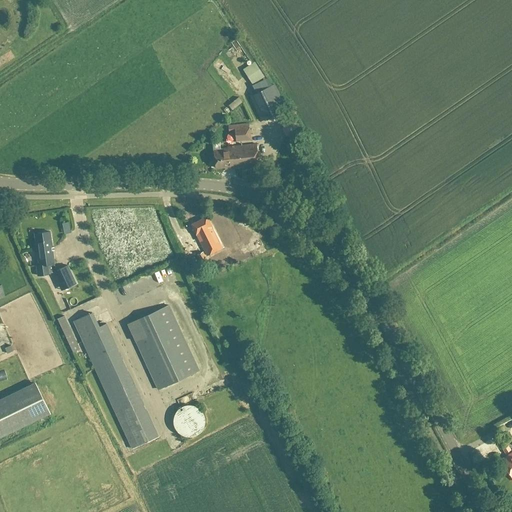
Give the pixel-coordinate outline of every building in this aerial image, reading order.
[(256,62),(245,69),(255,83),(265,76),(256,62)] [(272,86),(249,97),(261,121),(284,111),(272,86)] [(235,108),(244,103),(242,98),(232,103),(235,108)] [(294,123),(286,123),(282,129),(285,136),(293,137),(298,130),(294,123)] [(235,142),(250,141),(248,124),(227,127),(228,133),(234,132),(235,142)] [(213,160),(257,156),(256,144),(227,148),(227,149),(220,150),(220,152),(213,152),(214,158),(213,160)] [(307,165),(313,162),(309,153),(303,156),(307,165)] [(257,156),(213,160),(214,165),(215,167),(215,168),(228,167),(228,168),(235,168),(235,170),(258,167),(257,156)] [(221,247),(206,217),(190,225),(192,228),(188,230),(192,237),(195,235),(199,244),(201,244),(206,255),(221,247)] [(49,233),(34,235),(38,265),(35,265),(37,276),(49,275),(47,265),(53,264),(49,233)] [(209,267),(202,253),(196,255),(204,270),(209,267)] [(75,284),(73,279),(67,266),(53,273),(61,291),(75,284)] [(156,289),(159,295),(167,291),(164,286),(156,289)] [(127,325),(157,390),(198,371),(168,306),(127,325)] [(73,322),(131,449),(158,437),(109,333),(113,332),(109,322),(98,327),(91,313),(73,322)] [(56,319),(71,353),(78,350),(63,316),(56,319)] [(32,384),(0,399),(0,437),(47,415),(32,384)] [(184,406),(179,408),(175,413),(173,420),(174,427),(178,433),(185,437),(192,437),(198,434),(202,428),(204,421),(202,413),(198,409),(192,406),(184,406)] [(505,454),(511,451),(506,443),(501,447),(505,454)] [(511,452),(501,459),(511,478),(511,452)]
